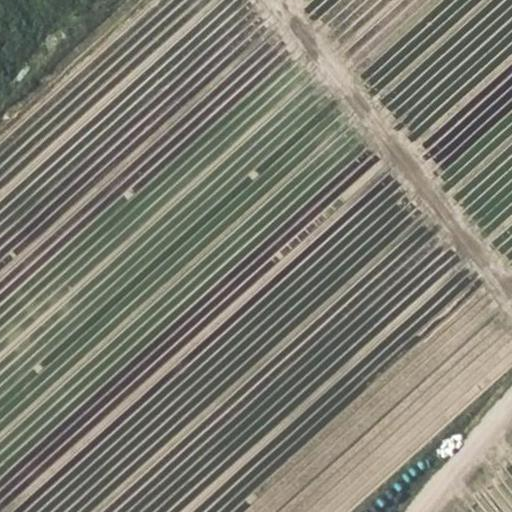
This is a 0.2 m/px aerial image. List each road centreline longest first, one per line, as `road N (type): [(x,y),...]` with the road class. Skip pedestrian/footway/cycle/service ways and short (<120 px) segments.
road 1 (track): [(270,0),(511,306)]
road 2 (track): [(125,0),(0,118)]
road 3 (track): [(418,511),(511,400)]
